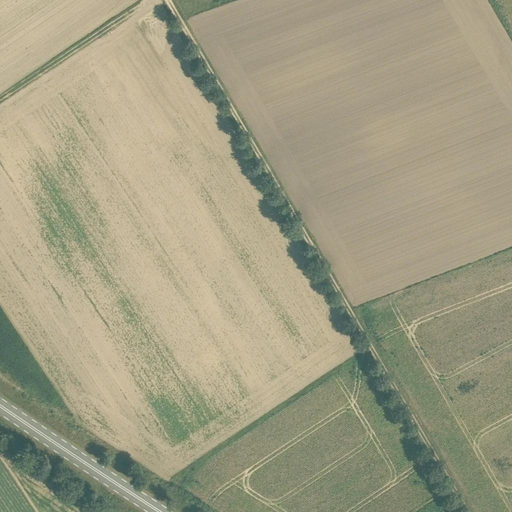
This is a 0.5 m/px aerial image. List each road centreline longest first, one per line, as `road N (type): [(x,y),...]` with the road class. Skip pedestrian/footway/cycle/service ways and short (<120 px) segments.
road 1 (track): [(466,511),(166,0)]
road 2 (track): [(169,477),(368,344)]
road 3 (primary): [(163,511),(0,404)]
road 4 (track): [(0,98),(141,0)]
